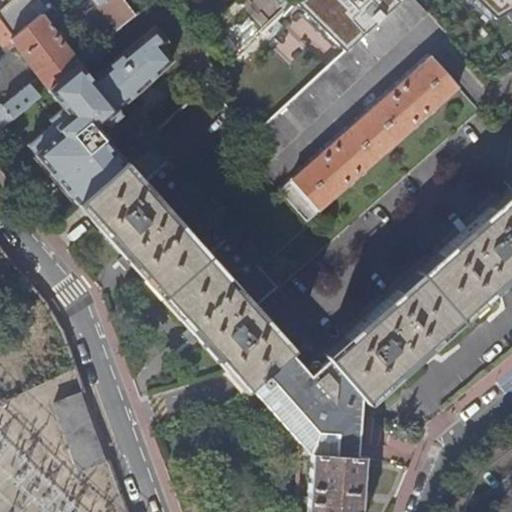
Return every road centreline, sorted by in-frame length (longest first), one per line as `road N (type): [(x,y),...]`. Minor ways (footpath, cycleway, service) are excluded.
road 1 (residential): [(0,218),(76,309),(150,511)]
road 2 (residential): [(511,397),(446,451),(421,511)]
